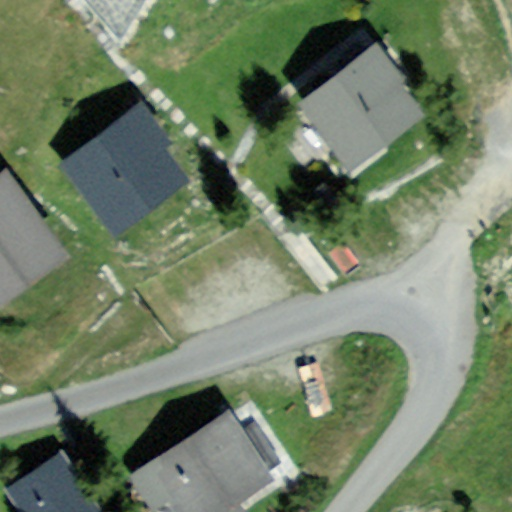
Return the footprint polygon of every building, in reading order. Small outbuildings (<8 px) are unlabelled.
[(409,67),(332,129),(376,183),(453,122),(409,67)] [(168,135),(104,181),(153,248),(217,202),(168,135)] [(33,194),(0,219),(0,295),(25,327),(95,273),(33,194)] [(227,421),(140,479),(162,511),(238,511),(231,501),(266,478),(227,421)] [(90,511),(57,464),(16,492),(30,511),(90,511)]
